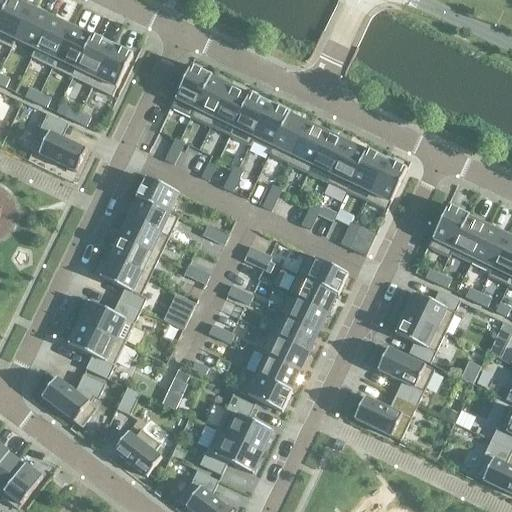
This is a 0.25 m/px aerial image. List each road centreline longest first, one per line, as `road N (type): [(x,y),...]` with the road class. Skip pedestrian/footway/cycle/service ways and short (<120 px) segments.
road 1 (residential): [(0,397),(181,32)]
road 2 (residential): [(270,511),(441,156)]
road 3 (residential): [(146,511),(0,400)]
road 4 (residential): [(313,96),(181,32)]
road 5 (residential): [(441,156),(313,96)]
